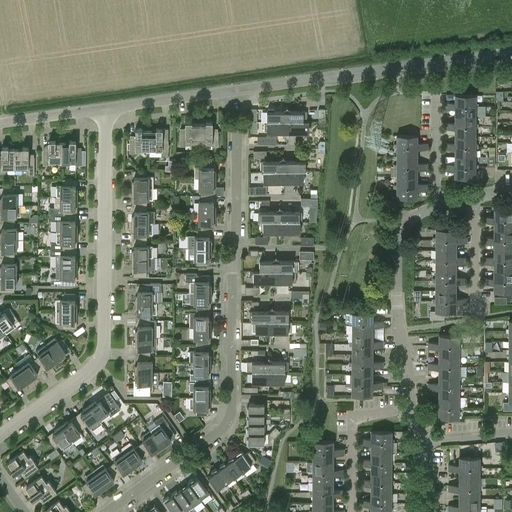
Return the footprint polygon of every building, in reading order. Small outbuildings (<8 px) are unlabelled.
[(455,105),(478,105),(478,103),(475,103),(475,95),(455,95),(455,102),(455,105)] [(455,102),(450,102),(450,109),(455,109),(455,116),(475,116),(475,107),(478,107),(478,105),(455,105),(455,102)] [(266,111),(266,122),(287,122),(287,107),(286,107),(286,109),(282,111),(274,111),(273,109),(267,109),(266,111)] [(287,107),(287,122),(307,122),(307,111),(291,111),(287,109),(287,107)] [(455,116),(455,123),(455,126),(478,126),(478,124),(475,124),(475,116),(455,116)] [(192,143),(199,143),(199,124),(192,124),(192,122),(185,122),(185,132),(179,132),(179,146),(186,146),(186,144),(192,144),(192,143)] [(199,124),(199,143),(206,143),(206,144),(212,144),(212,146),(218,146),(218,132),(212,132),(212,122),(206,122),(206,124),(199,124)] [(287,136),(287,122),(266,122),(266,123),(264,124),(264,130),(266,132),(282,132),(286,134),(287,136)] [(307,122),(287,122),(287,136),(287,134),(291,132),(304,132),(309,129),(309,122),(307,122)] [(455,123),(450,123),(450,129),(455,129),(455,136),(475,136),(475,128),(478,128),(478,126),(455,126),(455,123)] [(142,150),(149,150),(149,131),(142,131),(142,129),(135,129),(135,139),(129,139),(129,158),(135,158),(135,151),(142,151),(142,150)] [(168,157),(168,129),(156,129),(156,131),(149,131),(149,150),(155,150),(156,151),(162,151),(162,157),(168,157)] [(417,146),(417,149),(422,149),(422,143),(417,143),(417,135),(396,135),(396,144),(394,144),(394,146),(417,146)] [(455,136),(455,143),(455,146),(478,146),(478,144),(475,144),(475,136),(455,136)] [(62,162),(62,143),(55,143),(55,141),(49,141),(49,142),(43,146),(43,151),(43,165),(49,165),(49,163),(55,163),(55,162),(62,162)] [(69,143),(62,143),(62,162),(69,162),(69,163),(75,163),(75,165),(81,165),(81,151),(76,151),(76,141),(69,141),(69,143)] [(455,143),(450,143),(450,150),(455,150),(455,157),(475,157),(475,148),(478,148),(478,146),(455,146),(455,143)] [(394,154),(394,156),(417,156),(417,149),(417,146),(394,146),(394,148),(396,148),(396,154),(394,154)] [(8,169),(15,169),(15,149),(8,149),(8,147),(2,147),(1,157),(0,157),(0,171),(2,172),(2,169),(8,169)] [(15,149),(15,169),(22,169),(28,169),(28,176),(34,176),(34,157),(29,157),(29,147),(22,147),(22,149),(15,149)] [(394,164),(394,166),(417,167),(417,170),(422,170),(422,163),(417,163),(417,156),(394,156),(394,158),(396,158),(396,164),(394,164)] [(263,170),(263,172),(283,171),(283,157),(282,157),(282,159),(278,161),(263,161),(260,162),(260,170),(263,170)] [(283,157),(283,171),(303,171),(305,171),(305,161),(287,161),(283,159),(283,157)] [(455,157),(455,164),(455,167),(478,167),(478,165),(475,165),(475,157),(455,157)] [(194,178),(198,178),(216,178),(216,170),(214,170),(214,161),(201,161),(201,167),(194,167),(194,178)] [(455,164),(449,164),(449,170),(455,170),(455,178),(475,178),(475,169),(478,169),(478,167),(455,167),(455,164)] [(396,168),(396,177),(417,177),(417,170),(417,167),(394,166),(394,168),(396,168)] [(132,180),(132,188),(153,188),(153,176),(147,176),(147,170),(134,170),(134,171),(134,180),(132,180)] [(263,182),(267,182),(278,182),(283,184),(283,186),(283,171),(263,172),(263,182)] [(303,171),(283,171),(283,186),(283,184),(287,182),(303,182),(303,171)] [(394,185),(393,187),(417,187),(417,190),(422,190),(422,184),(417,184),(417,177),(396,177),(396,185),(394,185)] [(200,190),(200,195),(214,196),(214,186),(216,186),(216,178),(198,178),(198,190),(200,190)] [(56,197),(77,197),(77,189),(75,189),(76,180),(62,180),(62,185),(56,185),(56,197)] [(267,194),(267,182),(263,182),(263,187),(249,187),(249,194),(267,194)] [(417,205),(417,190),(417,187),(393,187),(393,189),(396,189),(396,197),(391,197),(391,205),(417,205)] [(0,188),(0,204),(17,205),(17,193),(15,193),(15,188),(1,188),(1,189),(0,188)] [(131,196),(132,196),(133,196),(133,205),(147,205),(147,200),(153,200),(153,188),(132,188),(131,196)] [(198,201),(198,213),(216,213),(216,205),(214,205),(214,196),(200,195),(200,201),(198,201)] [(62,209),(62,214),(75,214),(75,205),(77,205),(77,197),(56,197),(55,197),(54,209),(62,209)] [(317,198),(310,198),(300,198),(300,206),(317,206),(317,198)] [(0,221),(1,221),(1,222),(14,223),(14,217),(20,217),(21,205),(17,205),(0,204),(0,221)] [(131,215),(131,223),(152,223),(154,223),(155,211),(147,211),(147,205),(133,205),(133,215),(131,215)] [(317,206),(309,206),(309,222),(316,222),(317,206)] [(258,222),(263,222),(279,222),(279,207),(279,209),(275,211),(258,211),(258,222)] [(281,222),(299,222),(299,220),(302,220),(302,213),(299,212),(299,211),(284,211),(280,209),(280,207),(279,207),(279,222),(281,222)] [(494,220),(511,219),(511,209),(494,209),(494,216),(494,220)] [(200,225),(200,230),(209,230),(209,231),(213,231),(213,221),(215,221),(216,213),(198,213),(198,224),(200,225)] [(56,220),(56,232),(77,232),(77,224),(75,224),(75,214),(62,214),(50,214),(50,220),(56,220)] [(494,216),(489,216),(489,223),(494,223),(494,230),(511,230),(511,219),(494,220),(494,216)] [(0,223),(0,239),(16,240),(16,228),(14,228),(14,223),(1,222),(1,223),(0,223)] [(279,236),(279,222),(263,222),(263,232),(268,232),(275,232),(279,234),(279,236)] [(300,222),(299,222),(281,222),(279,222),(279,236),(280,236),(280,234),(284,232),(300,232),(300,222)] [(131,231),(132,231),(133,231),(133,239),(133,240),(146,240),(146,234),(152,234),(152,223),(131,223),(131,231)] [(456,243),(461,243),(461,237),(456,237),(456,230),(436,229),(435,238),(433,238),(433,240),(456,240),(456,243)] [(188,235),(188,248),(211,248),(211,240),(209,240),(209,231),(209,230),(200,230),(196,230),(196,235),(188,235)] [(511,230),(494,230),(494,237),(494,240),(511,240),(511,230)] [(50,243),(50,249),(75,249),(75,240),(77,240),(77,232),(56,232),(56,243),(50,243)] [(300,237),(300,245),(313,245),(313,237),(300,237)] [(494,237),(488,237),(488,243),(494,243),(494,250),(511,250),(511,240),(494,240),(494,237)] [(0,255),(1,256),(1,257),(14,257),(14,252),(16,252),(16,240),(0,239),(0,255)] [(131,249),(131,257),(152,258),(152,246),(146,246),(146,240),(133,240),(133,241),(133,249),(132,249),(131,249)] [(456,240),(433,240),(433,242),(435,242),(435,250),(456,250),(456,243),(456,240)] [(196,265),(209,265),(209,256),(211,256),(211,248),(188,248),(188,259),(196,259),(196,265)] [(56,255),(56,266),(77,266),(77,259),(75,259),(75,249),(50,249),(50,255),(56,255)] [(456,250),(435,250),(435,258),(432,258),(432,260),(455,260),(455,264),(461,264),(461,257),(455,257),(456,250)] [(511,250),(494,250),(494,257),(494,260),(511,260),(511,250)] [(0,258),(0,274),(16,275),(16,263),(14,263),(14,257),(1,257),(1,258),(0,258)] [(131,257),(131,266),(133,266),(133,277),(146,277),(146,269),(154,269),(154,258),(152,258),(131,257)] [(259,261),(259,272),(276,272),(276,257),(275,257),(275,259),(271,261),(259,261)] [(276,257),(276,272),(296,271),(298,271),(298,261),(280,261),(276,259),(276,257)] [(494,257),(488,257),(488,264),(494,264),(493,271),(511,270),(511,260),(494,260),(494,257)] [(455,260),(432,260),(432,262),(435,262),(435,270),(455,270),(455,264),(455,260)] [(51,277),(51,285),(75,286),(75,274),(77,274),(77,266),(56,266),(56,277),(51,277)] [(455,270),(435,270),(435,278),(432,278),(432,280),(455,281),(455,284),(461,284),(461,278),(455,278),(455,270)] [(511,270),(493,271),(493,278),(493,281),(511,281),(511,270)] [(276,272),(276,286),(276,284),(280,282),(296,282),(296,271),(276,272)] [(275,286),(276,286),(276,272),(259,272),(253,272),(253,282),(271,282),(275,284),(275,286)] [(190,281),(190,293),(211,293),(211,285),(209,285),(209,275),(196,275),(196,273),(185,273),(185,281),(190,281)] [(16,286),(16,275),(0,274),(0,290),(1,290),(1,292),(12,292),(12,286),(16,286)] [(493,278),(488,278),(488,284),(493,284),(493,292),(511,291),(511,281),(493,281),(493,278)] [(455,281),(432,280),(432,282),(435,282),(435,289),(432,289),(432,291),(455,291),(455,284),(455,281)] [(156,303),(157,303),(157,292),(161,292),(161,283),(150,283),(150,285),(137,285),(137,294),(135,294),(135,302),(156,303)] [(455,291),(432,291),(432,293),(435,293),(435,299),(432,299),(432,301),(455,301),(455,304),(460,304),(460,298),(455,298),(455,291)] [(196,304),(196,310),(209,310),(209,301),(211,301),(211,293),(190,293),(190,304),(196,304)] [(56,300),(56,311),(77,311),(77,303),(75,303),(75,294),(62,294),(62,300),(56,300)] [(455,301),(432,301),(432,303),(434,303),(434,311),(430,311),(429,319),(443,319),(443,311),(455,312),(455,304),(455,301)] [(135,302),(135,311),(137,311),(137,320),(150,320),(150,314),(156,314),(156,303),(135,302)] [(252,321),(252,322),(272,322),(272,307),(272,309),(268,311),(252,311),(249,312),(249,320),(252,321)] [(272,307),(272,322),(288,322),(288,311),(276,311),(272,309),(272,307)] [(0,312),(0,325),(6,334),(16,327),(12,322),(17,319),(9,308),(1,314),(0,312)] [(190,328),(193,328),(193,327),(211,327),(211,319),(209,319),(209,310),(196,310),(196,312),(190,312),(190,328)] [(77,319),(77,311),(56,311),(56,323),(56,324),(57,325),(58,326),(58,327),(59,327),(61,328),(62,328),(75,328),(75,319),(77,319)] [(372,324),(372,327),(377,327),(378,321),(372,321),(372,313),(352,313),(352,322),(349,322),(349,324),(372,324)] [(152,337),(152,326),(150,326),(150,320),(137,320),(137,329),(135,329),(135,337),(152,337)] [(271,336),(272,336),(272,322),(252,322),(251,332),(267,332),(271,334),(271,336)] [(288,322),(272,322),(272,336),(272,334),(276,332),(291,332),(292,322),(288,322)] [(352,326),(351,334),(372,334),(372,327),(372,324),(349,324),(349,326),(352,326)] [(195,339),(195,345),(209,345),(209,336),(211,336),(211,327),(193,327),(193,328),(193,339),(195,339)] [(349,342),(349,344),(372,344),(372,347),(377,347),(377,341),(372,341),(372,334),(351,334),(351,342),(349,342)] [(460,346),(460,335),(439,335),(439,342),(439,346),(460,346)] [(135,337),(135,345),(137,345),(137,355),(150,355),(150,349),(156,349),(156,337),(152,337),(135,337)] [(45,344),(57,362),(64,357),(63,355),(70,350),(63,339),(58,342),(54,338),(45,344)] [(439,342),(434,342),(434,349),(439,349),(439,356),(460,356),(460,346),(439,346),(439,342)] [(26,349),(22,343),(15,348),(19,353),(26,349)] [(39,356),(34,359),(42,370),(49,365),(51,366),(57,362),(45,344),(35,351),(39,356)] [(351,346),(351,354),(372,354),(372,347),(372,344),(349,344),(349,346),(351,346)] [(189,363),(193,363),(193,362),(211,362),(211,354),(209,354),(209,345),(195,345),(195,350),(189,350),(189,363)] [(348,362),(348,364),(372,365),(372,368),(377,368),(377,362),(372,361),(372,354),(351,354),(351,362),(348,362)] [(152,372),(152,360),(150,360),(150,355),(137,355),(137,364),(135,364),(135,372),(152,372)] [(460,356),(439,356),(439,363),(439,366),(460,366),(460,356)] [(252,371),(252,372),(268,372),(268,357),(268,359),(264,361),(247,361),(247,371),(252,371)] [(268,357),(268,372),(285,372),(288,372),(288,362),(273,361),(269,359),(269,357),(268,357)] [(28,361),(19,368),(29,382),(36,377),(34,376),(42,370),(34,359),(30,363),(28,361)] [(190,380),(195,380),(208,380),(209,370),(211,370),(211,362),(193,362),(193,363),(193,373),(190,373),(190,380)] [(439,363),(434,363),(434,369),(439,369),(439,376),(460,376),(460,366),(439,366),(439,363)] [(351,366),(351,375),(372,375),(372,368),(372,365),(348,364),(348,366),(351,366)] [(22,387),(29,382),(19,368),(10,375),(11,376),(6,380),(14,390),(21,385),(22,387)] [(137,380),(137,390),(150,390),(150,384),(158,384),(158,372),(152,372),(135,372),(135,380),(137,380)] [(268,386),(268,372),(252,372),(251,382),(264,382),(268,384),(268,386)] [(284,383),(285,372),(268,372),(268,386),(268,384),(272,382),(284,383)] [(348,383),(348,385),(372,385),(372,388),(377,388),(377,382),(372,382),(372,375),(351,375),(351,383),(348,383)] [(459,387),(460,376),(439,376),(439,384),(439,386),(459,387)] [(193,391),(193,397),(210,397),(210,389),(208,389),(208,380),(195,380),(195,382),(189,382),(189,390),(191,391),(193,391)] [(511,391),(511,381),(508,382),(502,381),(502,392),(506,392),(511,391)] [(434,384),(434,390),(439,390),(439,396),(459,397),(459,387),(439,386),(439,384),(434,384)] [(372,396),(372,388),(372,385),(348,385),(348,387),(351,387),(351,395),(372,396)] [(511,391),(506,392),(506,394),(508,394),(508,402),(503,402),(503,410),(511,409),(511,391)] [(89,405),(99,419),(108,413),(111,416),(120,409),(108,392),(89,405)] [(459,397),(439,396),(439,404),(439,407),(459,407),(465,407),(465,397),(459,397)] [(210,397),(193,397),(189,397),(189,409),(195,409),(195,415),(208,415),(208,405),(210,405),(210,397)] [(264,414),(264,403),(248,403),(248,407),(246,407),(246,414),(248,414),(264,414)] [(439,404),(433,404),(433,410),(439,410),(438,417),(459,417),(459,407),(439,407),(439,404)] [(83,412),(76,417),(84,428),(88,425),(92,430),(102,423),(99,419),(89,405),(82,410),(83,412)] [(264,424),(264,414),(248,414),(248,418),(246,418),(246,424),(248,424),(264,424)] [(168,424),(162,415),(154,421),(156,425),(149,430),(162,447),(168,443),(167,441),(175,435),(167,425),(168,424)] [(67,421),(61,426),(73,443),(82,436),(79,431),(84,428),(76,417),(68,423),(67,421)] [(264,434),(264,424),(248,424),(248,428),(246,428),(246,434),(248,434),(264,434)] [(63,450),(73,443),(61,426),(54,430),(55,432),(48,438),(55,448),(60,445),(63,450)] [(280,432),(275,427),(272,431),(277,435),(280,432)] [(162,447),(149,430),(140,436),(144,441),(139,445),(147,456),(154,450),(155,452),(162,447)] [(269,434),(274,439),(277,435),(272,431),(269,434)] [(370,442),(393,442),(393,440),(391,440),(391,431),(370,431),(370,439),(370,442)] [(264,444),(264,434),(248,434),(248,438),(246,438),(246,444),(264,444)] [(370,439),(365,438),(365,445),(370,445),(370,452),(391,452),(391,444),(393,444),(393,442),(370,442),(370,439)] [(333,449),(333,442),(312,442),(312,452),(333,452),(333,455),(338,455),(338,449),(333,449)] [(147,456),(139,445),(134,448),(131,443),(121,450),(134,467),(140,463),(139,461),(147,456)] [(100,452),(96,447),(91,450),(95,455),(100,452)] [(56,448),(48,454),(51,459),(59,453),(56,448)] [(20,470),(24,476),(38,466),(30,455),(28,457),(23,450),(8,461),(13,468),(10,469),(14,474),(20,470)] [(134,467),(121,450),(112,456),(116,462),(111,465),(118,476),(126,471),(127,472),(134,467)] [(232,457),(242,471),(256,462),(249,452),(244,455),(241,451),(236,455),(237,456),(234,458),(232,457)] [(333,452),(312,452),(312,462),(333,462),(333,455),(333,452)] [(370,452),(370,459),(370,462),(393,462),(393,460),(391,460),(391,452),(370,452)] [(224,463),(234,477),(242,471),(232,457),(227,460),(228,462),(225,464),(224,463)] [(458,468),(481,468),(481,466),(479,466),(479,457),(473,457),(459,457),(458,457),(458,465),(458,468)] [(370,459),(365,459),(365,465),(370,465),(370,472),(390,473),(391,464),(393,464),(393,462),(370,462),(370,459)] [(333,469),(333,462),(312,462),(307,462),(307,472),(312,472),(332,472),(332,475),(333,475),(338,475),(338,469),(333,469)] [(118,476),(111,465),(106,468),(102,463),(93,470),(105,488),(112,483),(111,481),(118,476)] [(216,468),(215,468),(225,483),(234,477),(224,463),(219,466),(220,468),(217,470),(216,468)] [(458,465),(453,465),(453,471),(458,471),(458,478),(479,478),(479,470),(481,470),(481,468),(458,468),(458,465)] [(217,489),(225,483),(215,468),(210,472),(212,473),(208,476),(217,489)] [(105,488),(93,470),(84,477),(87,482),(82,486),(90,496),(97,491),(99,492),(105,488)] [(332,472),(312,472),(312,482),(332,483),(333,475),(332,475),(332,472)] [(370,472),(370,479),(370,483),(392,483),(392,481),(390,481),(390,473),(370,472)] [(38,495),(43,501),(56,492),(48,481),(46,482),(41,476),(26,487),(31,493),(29,495),(32,500),(38,495)] [(188,482),(201,500),(209,494),(197,478),(194,480),(193,479),(188,482)] [(458,478),(458,485),(458,488),(481,488),(481,486),(479,486),(479,478),(458,478)] [(370,479),(365,479),(364,486),(370,486),(370,493),(390,493),(390,485),(392,485),(392,483),(370,483),(370,479)] [(184,485),(179,488),(190,502),(193,507),(201,501),(201,500),(188,482),(187,482),(189,484),(185,486),(184,485)] [(332,483),(312,482),(312,492),(332,493),(332,496),(338,496),(338,490),(332,489),(332,483)] [(458,485),(453,485),(453,491),(458,491),(458,498),(479,499),(479,490),(481,490),(481,488),(458,488),(458,485)] [(176,491),(171,494),(181,508),(190,502),(179,488),(180,490),(177,492),(176,491)] [(332,493),(312,492),(312,503),(332,503),(332,496),(332,493)] [(370,493),(370,500),(370,503),(392,503),(392,501),(390,501),(390,493),(370,493)] [(184,511),(181,508),(171,494),(172,496),(169,498),(168,497),(163,500),(171,511),(184,511)] [(458,498),(458,505),(458,509),(481,509),(481,507),(479,507),(479,499),(458,498)] [(70,511),(65,505),(63,506),(59,500),(43,511),(70,511)] [(370,500),(364,500),(364,506),(370,506),(369,511),(390,511),(390,505),(392,505),(392,503),(370,503),(370,500)] [(332,503),(312,503),(311,511),(337,511),(338,510),(332,510),(332,503)]
